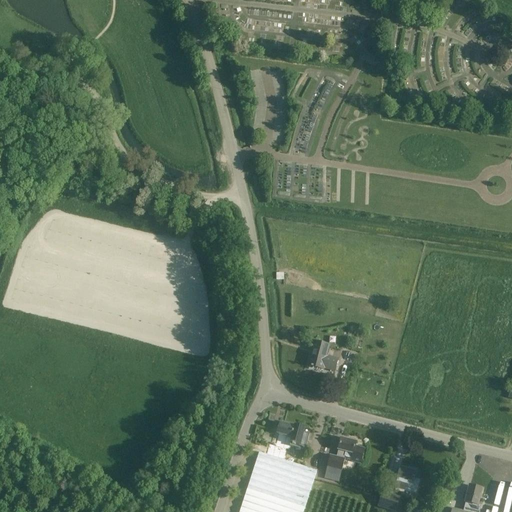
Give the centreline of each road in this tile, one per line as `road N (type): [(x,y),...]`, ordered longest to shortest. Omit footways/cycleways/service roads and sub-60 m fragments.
road 1 (unclassified): [(263,388),(247,218),(188,0)]
road 2 (track): [(198,217),(229,250),(238,328),(235,380),(190,511)]
road 3 (unclassified): [(511,457),(263,388)]
road 4 (track): [(28,162),(86,160),(146,198),(198,217)]
road 5 (unclassified): [(219,511),(263,388)]
